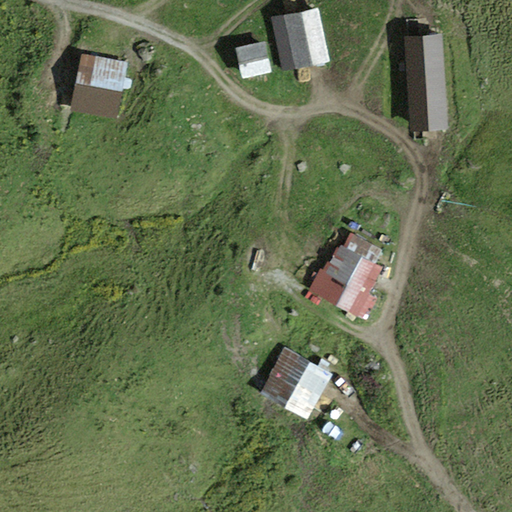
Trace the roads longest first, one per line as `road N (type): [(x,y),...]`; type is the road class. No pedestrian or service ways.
road 1 (track): [(202,58),(238,91),(282,114),(345,108),(387,127),(419,160),(423,188),(386,336),(417,443),(464,511)]
road 2 (track): [(55,0),(202,58)]
road 3 (track): [(398,0),(392,26),(345,108)]
